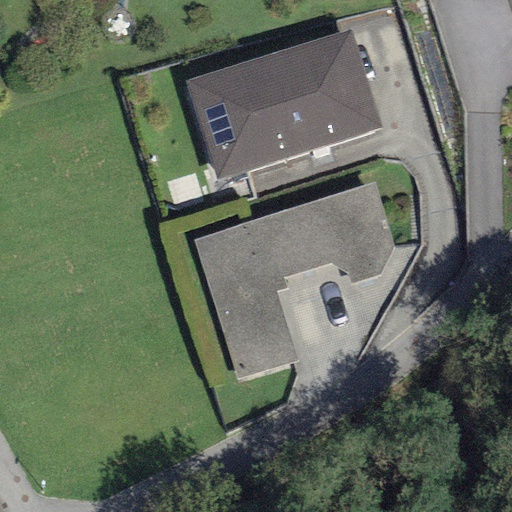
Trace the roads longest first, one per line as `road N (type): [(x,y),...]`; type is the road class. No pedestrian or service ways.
road 1 (residential): [(128,511),(356,390),(486,279)]
road 2 (residential): [(486,279),(483,52)]
